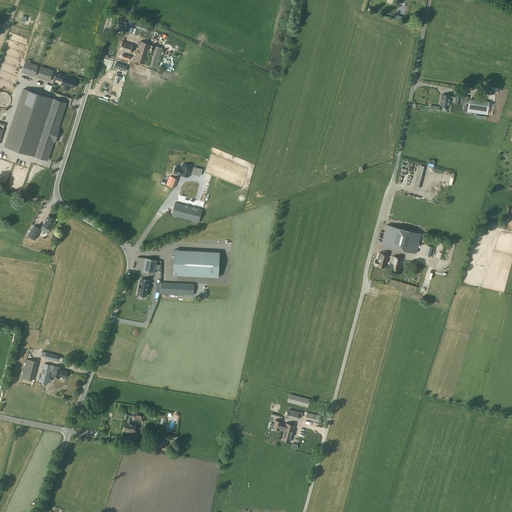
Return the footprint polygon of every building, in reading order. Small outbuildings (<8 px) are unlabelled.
[(136,28),(146,32),(148,25),(119,16),(117,21),(137,27),(136,28)] [(120,50),(131,53),(133,44),(122,41),(120,50)] [(144,64),(151,44),(140,41),(134,60),(144,64)] [(157,68),(163,48),(154,45),(148,65),(157,68)] [(22,72),(34,76),(38,66),(25,62),(24,65),(22,72)] [(125,75),(127,69),(119,66),(117,72),(125,75)] [(50,81),(53,71),(41,67),(37,77),(50,81)] [(67,77),(67,76),(57,72),(54,79),(62,81),(61,84),(64,85),(64,86),(65,86),(65,85),(69,86),(69,87),(72,88),(73,86),(74,87),(75,83),(74,83),(75,80),(71,78),(67,77)] [(52,98),(23,89),(4,146),(33,156),(33,155),(35,155),(35,156),(45,160),(64,102),(54,99),(53,100),(52,99),(52,98)] [(467,102),(467,96),(465,96),(456,94),(455,97),(450,96),(443,95),(442,97),(441,101),(442,101),(441,105),(449,106),(449,102),(461,103),(461,101),(467,102)] [(469,99),(467,111),(487,114),(489,102),(469,99)] [(503,159),(502,159),(500,167),(500,166),(496,180),(506,182),(508,182),(509,179),(508,178),(510,173),(510,171),(510,168),(508,168),(508,165),(509,161),(503,159)] [(404,177),(409,162),(403,160),(398,175),(404,177)] [(180,174),(180,175),(188,177),(191,166),(182,164),(181,169),(175,167),(173,172),(180,174)] [(194,169),(191,185),(196,186),(199,170),(194,169)] [(171,182),(167,181),(166,184),(174,188),(178,179),(172,177),(171,182)] [(179,185),(176,201),(187,202),(190,187),(179,185)] [(199,223),(202,209),(175,202),(171,215),(199,223)] [(52,225),(55,219),(49,216),(43,226),(49,230),(52,225)] [(416,253),(421,234),(386,224),(381,244),(416,253)] [(35,240),(41,230),(34,225),(28,236),(35,240)] [(174,250),(179,250),(179,260),(174,260),(173,275),(218,277),(213,276),(215,252),(219,252),(174,250)] [(377,261),(375,261),(374,264),(385,267),(388,255),(379,253),(377,261)] [(389,268),(399,271),(403,258),(393,256),(389,268)] [(154,273),(157,260),(146,258),(144,271),(154,273)] [(414,287),(384,278),(382,284),(412,293),(414,287)] [(139,285),(138,289),(139,289),(138,294),(141,295),(142,295),(143,295),(146,296),(149,281),(145,280),(146,280),(144,280),(141,279),(140,285),(139,285)] [(194,283),(161,282),(160,293),(193,295),(194,283)] [(58,355),(42,351),(41,356),(45,356),(44,358),(57,361),(58,355)] [(26,359),(21,378),(31,380),(36,362),(26,359)] [(60,376),(66,378),(67,371),(62,370),(62,368),(44,364),(39,382),(47,384),(50,370),(52,371),(51,376),(60,378),(60,376)] [(287,402),(308,407),(310,399),(289,393),(287,402)] [(288,409),(286,417),(298,420),(298,417),(300,412),(288,409)] [(170,418),(171,413),(160,410),(159,415),(162,416),(160,423),(163,423),(165,417),(170,418)] [(319,422),(320,416),(307,412),(308,412),(304,411),(303,416),(306,417),(305,418),(319,422)] [(132,420),(143,421),(144,414),(133,412),(132,420)] [(292,434),(295,425),(275,420),(273,428),(283,431),(283,432),(284,433),(282,439),(290,441),(292,434)] [(122,431),(134,433),(136,423),(123,421),(122,431)] [(191,446),(178,444),(177,452),(190,454),(191,446)]
